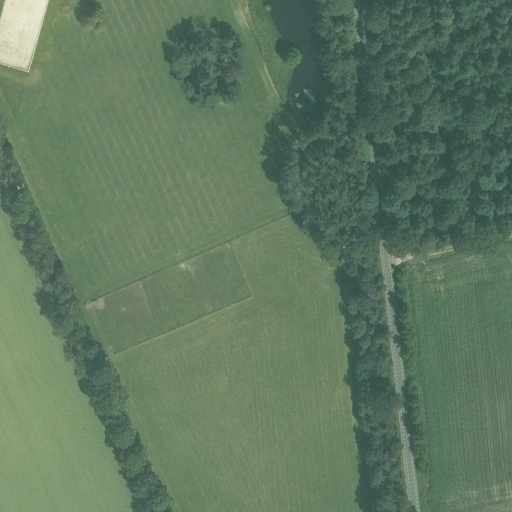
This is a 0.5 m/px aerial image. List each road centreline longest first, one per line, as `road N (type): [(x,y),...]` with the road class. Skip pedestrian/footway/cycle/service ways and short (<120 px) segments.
road 1 (tertiary): [(414,511),(357,0)]
road 2 (track): [(384,262),(511,231)]
